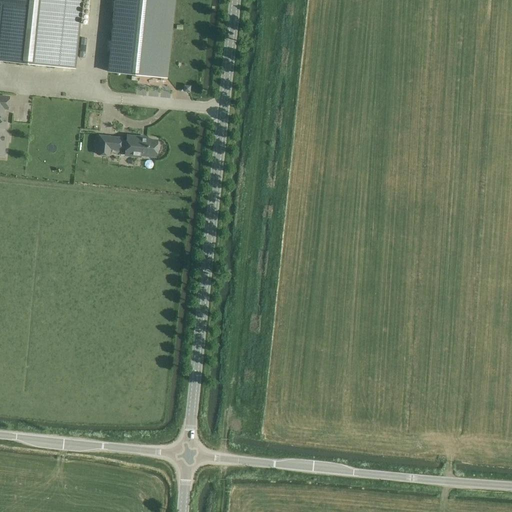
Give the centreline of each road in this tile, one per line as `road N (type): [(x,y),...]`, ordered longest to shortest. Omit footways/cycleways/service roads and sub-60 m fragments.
road 1 (tertiary): [(189,458),(240,0)]
road 2 (unclassified): [(511,489),(189,458)]
road 3 (unclassified): [(189,458),(0,437)]
